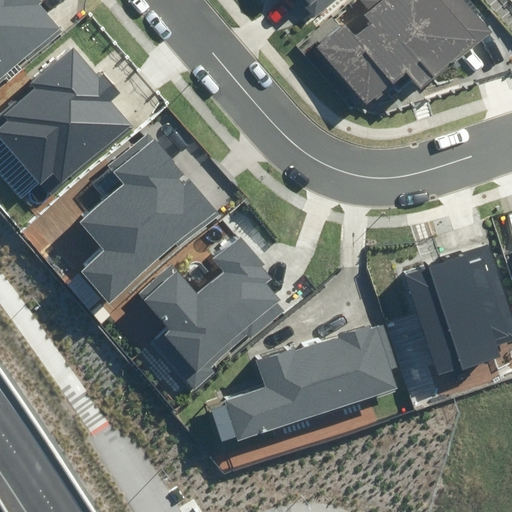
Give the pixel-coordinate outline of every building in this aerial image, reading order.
[(0,0),(0,66),(58,16),(43,0),(0,0)] [(360,96),(400,60),(419,81),(485,23),(464,0),(361,0),(371,10),(352,27),(341,14),(311,41),(360,96)] [(0,103),(0,133),(38,177),(51,166),(57,173),(131,108),(112,87),(116,83),(97,61),(93,65),(70,39),(30,73),(32,76),(0,103)] [(76,261),(105,293),(211,200),(148,128),(110,160),(122,173),(77,212),(100,239),(76,261)] [(151,335),(193,383),(284,303),(259,275),(270,265),(236,227),(210,250),(221,262),(197,284),(176,261),(142,291),(167,320),(151,335)] [(511,331),(511,311),(485,234),(399,264),(435,365),(495,344),(493,338),(511,331)] [(236,433),(393,378),(371,314),(256,354),(263,376),(221,391),(236,433)]
